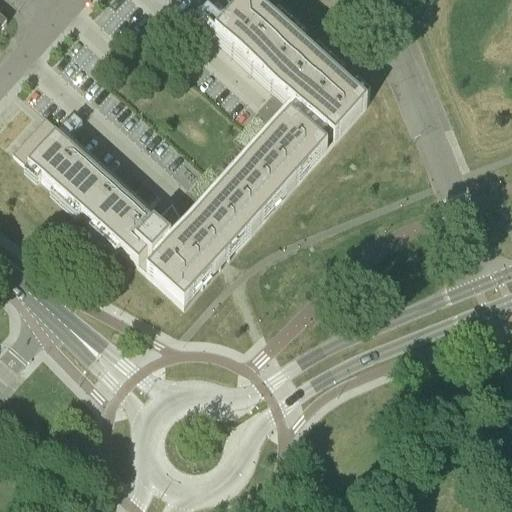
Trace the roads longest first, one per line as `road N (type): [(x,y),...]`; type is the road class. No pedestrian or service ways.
road 1 (primary): [(184,496),(226,487),(249,431),(322,382),(511,303)]
road 2 (primary): [(488,284),(339,345),(236,406),(196,398),(160,412)]
road 3 (residential): [(488,284),(376,0)]
road 4 (residential): [(20,59),(179,200)]
road 5 (residential): [(264,106),(145,0)]
road 6 (tertiary): [(160,412),(52,315)]
